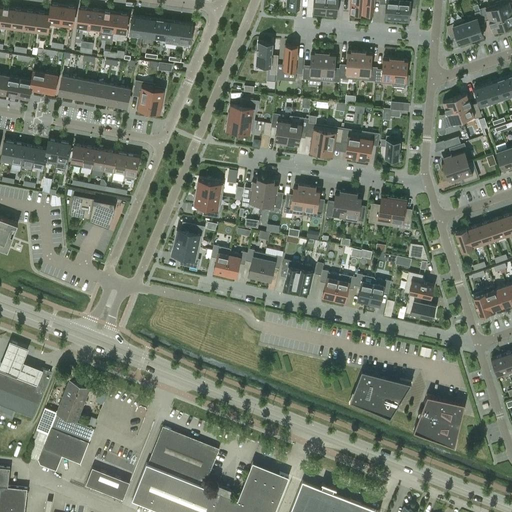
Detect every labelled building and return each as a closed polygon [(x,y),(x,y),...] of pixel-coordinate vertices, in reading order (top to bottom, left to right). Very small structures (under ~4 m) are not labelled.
[(313,0),(313,11),(325,12),(325,0),(313,0)] [(337,0),(343,0),(344,0),(343,0),(325,0),(325,12),(336,13),(337,0)] [(361,0),(349,0),(349,11),(361,11),(361,0)] [(361,0),(361,11),(373,12),(373,0),(361,0)] [(385,17),(397,18),(398,0),(379,0),(379,3),(386,4),(385,17)] [(398,0),(397,18),(408,19),(410,7),(415,7),(416,0),(398,0)] [(505,26),(496,0),(495,1),(496,3),(485,7),(485,6),(479,8),(480,10),(484,20),(489,19),(493,31),(493,30),(493,29),(505,26)] [(511,0),(497,0),(496,0),(505,26),(511,23),(511,0)] [(51,2),(49,12),(50,12),(49,21),(60,23),(63,4),(51,2)] [(63,4),(60,23),(73,24),(75,6),(63,4)] [(2,6),(0,22),(0,24),(12,26),(14,7),(2,6)] [(77,27),(89,29),(92,8),(80,6),(77,27)] [(24,28),(26,9),(14,7),(12,26),(24,28)] [(101,31),(104,9),(92,8),(89,29),(101,31)] [(26,9),(24,28),(35,29),(38,10),(26,9)] [(113,32),(116,11),(104,9),(101,31),(113,32)] [(38,10),(35,29),(48,31),(49,21),(50,12),(49,12),(38,10)] [(464,18),(471,39),(479,37),(479,36),(483,35),(479,24),(484,22),(484,20),(480,10),(474,11),(476,17),(465,21),(464,18)] [(116,11),(113,32),(125,34),(128,13),(116,11)] [(142,37),(145,16),(132,14),(129,33),(141,34),(141,37),(142,37)] [(145,16),(142,37),(154,38),(156,17),(145,16)] [(156,17),(154,38),(165,40),(165,42),(168,19),(156,17)] [(471,39),(464,18),(452,23),(453,24),(447,25),(451,38),(457,36),(459,43),(459,44),(471,39)] [(165,42),(177,44),(180,20),(168,19),(165,42)] [(177,44),(190,46),(190,45),(189,45),(192,23),(193,23),(193,22),(180,20),(177,44)] [(271,41),(257,40),(255,64),(270,65),(270,73),(277,73),(278,54),(272,53),(273,45),(270,45),(271,41)] [(285,44),(283,71),(301,72),(303,59),(297,59),(298,45),(285,44)] [(339,76),(357,77),(360,51),(348,50),(347,64),(340,64),(340,68),(339,76)] [(303,77),(321,78),(323,52),(312,51),(310,65),(304,65),(303,77)] [(357,77),(375,79),(376,68),(376,67),(370,66),(371,52),(360,51),(357,77)] [(339,80),(339,76),(340,68),(334,67),(335,53),(323,52),(321,78),(339,80)] [(375,81),(393,82),(395,58),(383,57),(382,69),(376,68),(375,79),(375,81)] [(407,59),(395,58),(393,82),(392,85),(405,86),(405,83),(408,84),(409,74),(406,74),(407,59)] [(46,69),(45,69),(45,71),(33,69),(31,79),(32,79),(30,88),(42,90),(46,69)] [(58,71),(46,69),(42,90),(54,92),(58,71)] [(0,92),(5,93),(8,74),(0,72),(0,92)] [(8,74),(5,93),(16,95),(20,76),(8,74)] [(74,76),(62,74),(59,93),(70,95),(74,76)] [(511,84),(508,75),(497,78),(503,96),(511,93),(511,84)] [(29,98),(29,94),(30,88),(32,79),(31,79),(20,76),(16,95),(29,98)] [(85,78),(74,76),(70,95),(81,97),(85,78)] [(96,81),(85,78),(81,97),(93,100),(96,81)] [(497,78),(486,82),(492,100),(503,96),(497,78)] [(137,107),(149,109),(153,85),(154,85),(154,83),(136,80),(133,94),(139,95),(137,107)] [(107,83),(96,81),(93,100),(104,102),(107,83)] [(486,82),(474,86),(480,104),(492,100),(486,82)] [(119,85),(107,83),(104,102),(115,104),(119,85)] [(115,104),(127,106),(130,87),(119,85),(115,104)] [(165,88),(154,85),(153,85),(149,109),(160,112),(165,88)] [(455,97),(463,122),(464,122),(462,118),(464,117),(473,114),(474,117),(475,117),(475,116),(480,114),(476,103),(477,103),(476,102),(471,104),(467,92),(466,92),(466,93),(455,97)] [(463,122),(455,97),(443,101),(443,100),(447,112),(442,114),(442,116),(446,126),(451,124),(452,126),(463,122)] [(230,103),(228,116),(254,120),(254,119),(256,108),(258,108),(259,100),(243,98),(242,105),(230,103)] [(271,122),(271,125),(277,126),(275,140),(286,142),(290,120),(289,120),(278,118),(279,114),(273,113),(271,122)] [(300,129),(306,130),(308,122),(308,118),(290,115),(289,120),(290,120),(286,142),(298,144),(300,129)] [(256,119),(254,119),(254,120),(228,116),(226,128),(254,132),(256,119)] [(478,119),(482,128),(487,126),(484,117),(478,119)] [(310,149),(321,151),(325,125),(308,122),(306,130),(306,134),(312,135),(310,149)] [(341,142),(341,140),(343,128),(325,125),(321,151),(333,153),(335,141),(341,142)] [(345,155),(357,157),(361,131),(343,128),(341,140),(347,141),(345,155)] [(379,133),(361,131),(357,157),(369,159),(371,143),(377,144),(379,133)] [(386,138),(381,138),(380,145),(385,145),(384,157),(392,158),(399,158),(400,139),(398,139),(398,135),(387,134),(386,134),(386,138)] [(444,140),(446,146),(453,143),(459,141),(457,136),(451,138),(444,140)] [(47,147),(45,161),(55,163),(60,140),(49,137),(47,147)] [(15,141),(4,139),(1,158),(11,160),(12,160),(15,141)] [(71,142),(60,140),(55,163),(56,164),(56,161),(67,163),(71,142)] [(15,141),(12,160),(11,160),(11,162),(22,164),(26,143),(15,141)] [(70,164),(81,166),(86,145),(74,142),(70,164)] [(37,145),(26,143),(22,164),(33,167),(33,164),(37,145)] [(444,160),(442,160),(443,162),(445,169),(468,161),(468,160),(464,149),(466,149),(463,143),(452,147),(454,152),(443,156),(444,160)] [(47,147),(37,145),(33,164),(44,166),(45,161),(47,147)] [(96,147),(86,145),(81,166),(92,168),(96,147)] [(93,166),(103,168),(107,149),(96,147),(92,168),(93,168),(93,166)] [(511,159),(508,147),(496,151),(502,169),(511,165),(511,159)] [(113,169),(114,170),(117,151),(107,149),(103,168),(113,169)] [(117,151),(114,170),(113,169),(113,172),(123,174),(124,174),(128,153),(117,151)] [(128,153),(124,174),(123,174),(123,176),(134,179),(139,155),(128,153)] [(468,161),(445,169),(449,180),(462,176),(464,182),(478,177),(472,159),(468,160),(468,161)] [(226,167),(225,180),(234,181),(235,168),(226,167)] [(266,178),(256,177),(256,179),(253,178),(251,190),(245,189),(243,204),(261,207),(266,178)] [(266,178),(261,207),(273,209),(274,206),(280,207),(282,194),(276,193),(277,182),(274,182),(274,180),(272,180),(272,179),(266,178)] [(198,179),(196,191),(222,195),(224,183),(198,179)] [(42,190),(49,192),(51,184),(44,183),(42,190)] [(284,210),(303,213),(307,185),(295,183),(293,196),(287,195),(284,210)] [(316,186),(307,185),(303,213),(321,216),(323,201),(317,200),(319,188),(315,188),(316,186)] [(344,218),(349,191),(340,190),(340,192),(336,191),(334,203),(328,202),(326,214),(332,215),(344,217),(344,218)] [(196,191),(194,204),(207,205),(205,214),(219,216),(222,195),(196,191)] [(349,191),(344,218),(350,219),(357,220),(357,219),(363,220),(365,207),(359,206),(360,195),(357,194),(357,193),(355,192),(349,191)] [(74,194),(70,214),(90,218),(109,226),(113,215),(112,215),(113,210),(114,210),(114,202),(74,194)] [(369,220),(389,224),(393,196),(381,194),(380,206),(371,205),(369,220)] [(409,227),(411,211),(404,210),(406,198),(393,196),(389,224),(409,227)] [(511,231),(511,220),(509,212),(499,216),(505,234),(511,231)] [(18,223),(0,215),(0,246),(8,250),(18,223)] [(488,220),(494,238),(505,234),(499,216),(488,220)] [(494,238),(488,220),(477,223),(483,241),(494,238)] [(177,228),(174,240),(200,246),(204,225),(191,223),(189,231),(177,228)] [(483,241),(477,223),(466,227),(472,243),(472,245),(483,241)] [(472,245),(472,243),(466,227),(455,231),(461,249),(472,245)] [(174,240),(172,252),(175,253),(187,256),(185,264),(198,267),(200,258),(197,257),(200,246),(174,240)] [(213,271),(224,273),(229,251),(230,251),(231,247),(213,244),(211,256),(216,257),(213,271)] [(415,245),(413,256),(425,258),(421,245),(415,245)] [(248,274),(259,277),(265,252),(254,250),(254,249),(248,247),(247,251),(245,259),(251,261),(248,274)] [(244,263),(245,259),(247,251),(241,250),(240,253),(230,251),(229,251),(224,273),(235,276),(239,262),(244,263)] [(276,255),(265,252),(259,277),(270,279),(273,266),(279,267),(282,255),(276,253),(276,255)] [(284,285),(296,287),(302,263),(302,262),(284,258),(281,270),(287,271),(284,285)] [(315,273),(321,274),(322,268),(324,262),(318,261),(315,273)] [(314,266),(302,263),(296,287),(309,290),(314,266)] [(322,295),(333,298),(339,273),(328,271),(328,270),(322,268),(321,274),(320,280),(326,282),(322,295)] [(424,274),(409,271),(404,290),(410,292),(423,294),(430,296),(433,283),(422,281),(424,274)] [(353,288),(354,284),(356,276),(339,272),(339,273),(333,298),(344,300),(348,287),(353,288)] [(357,299),(368,301),(374,277),(375,276),(357,272),(356,276),(354,284),(360,285),(357,299)] [(385,279),(374,277),(368,301),(379,304),(382,290),(388,292),(391,280),(385,278),(385,279)] [(495,288),(501,306),(511,302),(511,301),(506,284),(495,288)] [(484,289),(491,310),(501,306),(495,288),(485,291),(484,289)] [(491,310),(484,289),(472,293),(479,313),(491,310)] [(423,294),(410,292),(406,311),(432,317),(433,313),(435,313),(437,304),(421,301),(423,294)] [(10,343),(0,367),(0,371),(34,385),(40,371),(23,364),(29,350),(10,343)] [(511,368),(511,352),(511,350),(502,353),(508,372),(509,372),(508,370),(511,368)] [(508,372),(502,353),(492,357),(498,376),(508,372)] [(16,410),(33,417),(51,371),(42,367),(41,368),(40,371),(34,385),(0,371),(0,403),(0,404),(0,412),(13,418),(16,410)] [(398,402),(399,402),(400,401),(401,400),(402,399),(401,398),(401,397),(400,396),(399,396),(399,395),(402,390),(403,390),(404,390),(405,389),(406,389),(406,388),(409,385),(411,381),(362,369),(350,400),(390,416),(396,406),(398,402)] [(70,379),(56,413),(57,413),(77,421),(90,388),(70,379)] [(424,401),(424,402),(424,403),(425,404),(425,405),(426,405),(425,409),(424,409),(423,409),(421,410),(420,410),(419,411),(418,412),(418,413),(418,414),(419,415),(419,416),(418,418),(417,418),(413,429),(455,445),(462,414),(461,414),(462,412),(465,403),(427,394),(426,397),(426,398),(424,401)] [(43,447),(39,458),(41,462),(56,468),(62,454),(81,462),(94,427),(77,421),(57,413),(52,426),(51,426),(43,447)] [(219,448),(163,425),(148,463),(147,462),(132,498),(166,511),(274,511),(289,475),(253,461),(238,498),(223,492),(204,485),(219,448)] [(0,511),(24,511),(27,487),(8,485),(10,467),(0,465),(0,511)] [(130,481),(92,466),(86,483),(123,497),(130,481)] [(332,491),(334,486),(323,482),(321,487),(303,480),(290,511),(377,511),(378,510),(332,491)]
